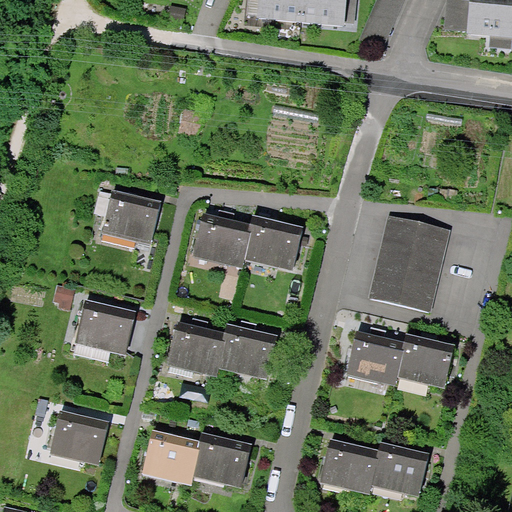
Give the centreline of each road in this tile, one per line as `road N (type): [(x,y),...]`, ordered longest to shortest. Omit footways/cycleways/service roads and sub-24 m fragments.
road 1 (unknown): [(343,206),(188,202),(118,487),(122,502),(145,511)]
road 2 (residential): [(281,511),(275,493),(343,206),(397,75)]
road 3 (residential): [(71,19),(397,75)]
road 4 (track): [(77,0),(71,19),(42,45),(0,176)]
